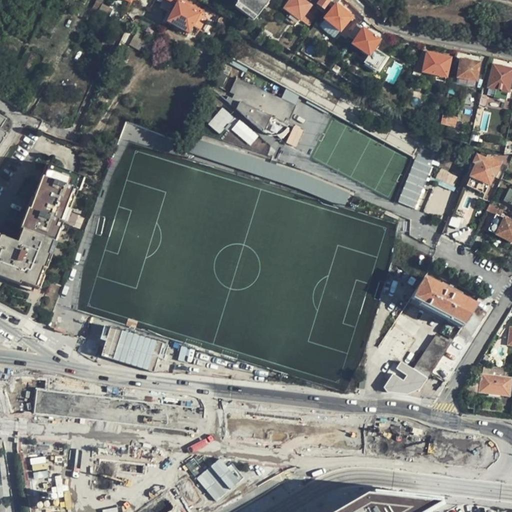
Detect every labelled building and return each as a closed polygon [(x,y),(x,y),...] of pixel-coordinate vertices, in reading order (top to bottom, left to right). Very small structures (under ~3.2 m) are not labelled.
[(201,6),(191,0),(177,0),(177,2),(198,14),(193,24),(199,27),(204,18),(204,17),(204,14),(202,10),(201,6)] [(266,0),(240,0),(237,5),(255,17),(266,0)] [(309,6),(301,0),(290,0),(284,9),(299,20),(309,6)] [(339,1),(336,0),(330,0),(327,4),(332,9),(324,20),(339,32),(350,18),(342,10),(336,5),(339,1)] [(342,10),(345,5),(339,1),(336,5),(342,10)] [(198,14),(177,2),(175,4),(166,22),(188,34),(193,24),(198,14)] [(218,12),(223,15),(230,6),(223,2),(218,12)] [(208,10),(204,17),(204,18),(216,24),(220,17),(208,10)] [(378,41),(358,26),(350,38),(355,41),(353,44),(367,55),(363,63),(376,72),(377,72),(385,57),(373,49),(378,41)] [(261,30),(253,41),(259,44),(267,34),(261,30)] [(221,64),(229,47),(202,34),(197,44),(206,49),(203,55),(221,64)] [(445,77),(449,59),(427,53),(423,71),(445,77)] [(474,81),(478,63),(460,59),(456,77),(474,81)] [(508,92),(511,74),(511,70),(494,65),(488,88),(508,92)] [(234,98),(232,102),(239,105),(235,113),(263,137),(271,120),(273,116),(285,122),(287,119),(289,120),(295,107),(235,78),(227,95),(234,98)] [(239,105),(232,102),(226,99),(223,103),(235,113),(239,105)] [(271,120),(263,137),(268,140),(270,141),(274,141),(280,139),(286,135),(290,130),(291,129),(271,120)] [(305,176),(192,138),(188,151),(298,187),(344,206),(348,194),(305,176)] [(435,153),(418,148),(407,182),(417,185),(415,191),(404,187),(400,202),(418,208),(435,153)] [(494,175),(499,165),(477,155),(474,163),(476,164),(470,176),(488,185),(493,175),(494,175)] [(55,243),(59,230),(61,231),(76,191),(78,192),(83,177),(47,164),(34,196),(31,195),(18,230),(21,231),(16,244),(0,237),(0,277),(38,292),(56,244),(55,243)] [(453,185),(458,178),(442,168),(438,175),(453,185)] [(511,242),(511,222),(497,215),(488,231),(511,242)] [(445,289),(424,278),(411,297),(420,302),(448,318),(450,316),(463,325),(475,305),(452,293),(453,291),(446,287),(445,289)] [(460,329),(463,325),(450,316),(448,318),(420,302),(419,305),(460,329)] [(486,312),(477,306),(475,305),(463,325),(460,329),(456,335),(468,342),(486,312)] [(108,327),(100,357),(158,370),(165,340),(108,327)] [(429,376),(454,339),(449,336),(447,339),(437,333),(415,368),(429,376)] [(509,395),(511,377),(482,374),(480,391),(509,395)] [(195,511),(264,471),(18,443),(28,511),(195,511)] [(371,495),(341,511),(428,511),(444,503),(371,495)]
